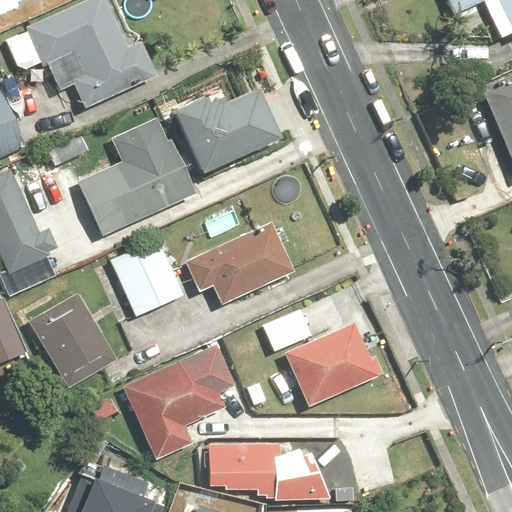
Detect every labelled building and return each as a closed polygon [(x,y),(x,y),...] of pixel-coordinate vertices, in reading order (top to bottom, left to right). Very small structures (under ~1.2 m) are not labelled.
[(113,0),(69,0),(4,29),(23,70),(59,54),(85,110),(150,82),(113,0)] [(51,0),(17,0),(24,13),(51,0)] [(511,0),(448,0),(457,17),(492,0),(495,0),(511,33),(511,0)] [(511,67),(480,82),(511,149),(511,67)] [(6,82),(0,84),(0,144),(29,132),(6,82)] [(259,85),(186,115),(209,173),(282,143),(259,85)] [(116,161),(80,178),(105,232),(197,189),(161,114),(106,140),(116,161)] [(23,177),(0,185),(0,285),(2,289),(57,269),(23,177)] [(276,219),(188,258),(210,309),(299,271),(276,219)] [(160,234),(108,257),(134,315),(186,292),(160,234)] [(88,298),(33,322),(60,383),(115,359),(88,298)] [(0,313),(0,363),(18,355),(0,313)] [(351,323),(286,355),(313,409),(378,378),(351,323)] [(216,342),(120,383),(154,464),(197,446),(187,423),(222,409),(213,387),(232,379),(216,342)] [(311,447),(284,449),(284,440),(209,438),(208,489),(275,491),(275,497),(324,495),(323,482),(369,462),(354,429),(311,447)] [(82,474),(66,511),(163,511),(166,508),(141,498),(146,486),(104,469),(100,481),(82,474)]
